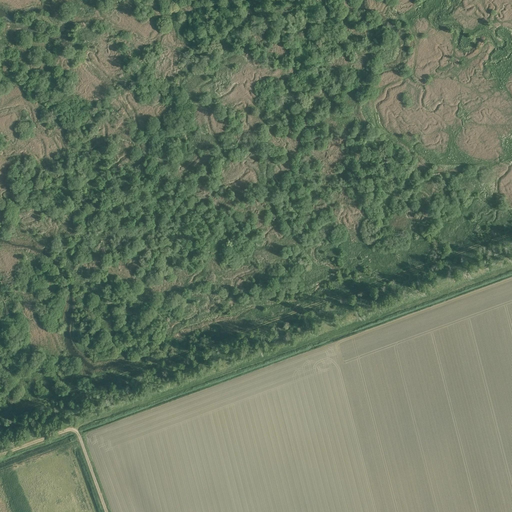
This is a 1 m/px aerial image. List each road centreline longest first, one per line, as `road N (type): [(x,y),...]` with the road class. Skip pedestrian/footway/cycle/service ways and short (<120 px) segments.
road 1 (track): [(0,417),(511,233)]
road 2 (track): [(0,455),(81,431),(109,511)]
